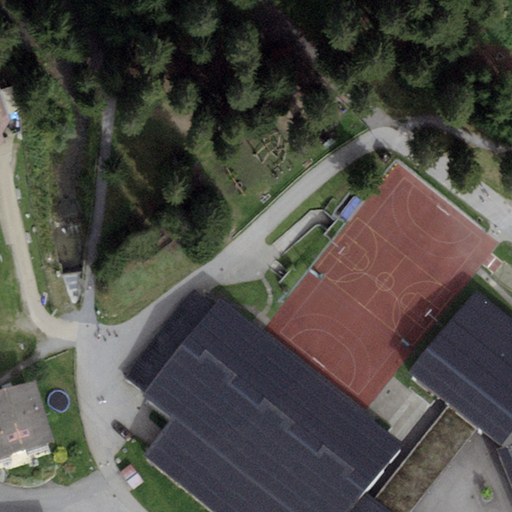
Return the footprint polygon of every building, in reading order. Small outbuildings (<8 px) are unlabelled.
[(0,138),(9,135),(0,113),(0,138)] [(511,328),(477,300),(406,387),(445,418),(473,441),(503,465),(496,468),(511,507),(511,328)] [(221,312),(143,413),(170,435),(141,467),(198,511),(376,511),(368,505),(407,457),(221,312)] [(0,404),(0,463),(39,453),(24,398),(0,404)] [(415,511),(473,441),(445,418),(373,506),(379,511),(415,511)] [(131,468),(120,476),(133,494),(144,485),(131,468)]
